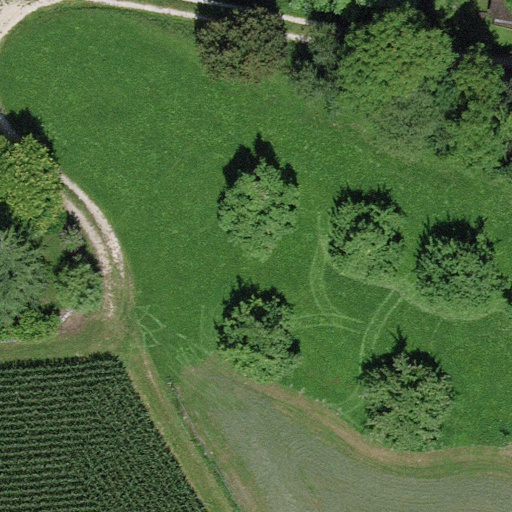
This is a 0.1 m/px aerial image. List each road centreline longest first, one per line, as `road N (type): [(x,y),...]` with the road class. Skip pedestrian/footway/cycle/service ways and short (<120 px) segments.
road 1 (track): [(158,0),(511,71)]
road 2 (track): [(106,326),(109,258),(83,209),(0,125)]
